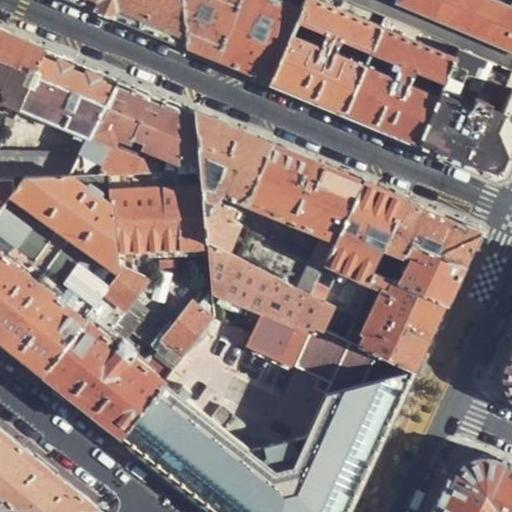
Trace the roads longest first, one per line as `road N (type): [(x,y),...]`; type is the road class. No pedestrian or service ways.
road 1 (residential): [(511,214),(4,0)]
road 2 (residential): [(145,502),(0,386)]
road 3 (tertiary): [(511,252),(443,405)]
